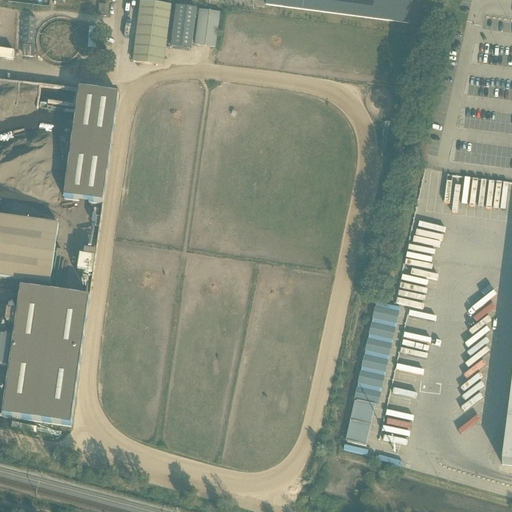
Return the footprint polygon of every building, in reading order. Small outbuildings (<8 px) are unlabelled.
[(163,67),(170,7),(141,4),(133,63),(163,67)] [(100,6),(98,17),(106,18),(108,7),(100,6)] [(176,9),(171,50),(191,53),(196,12),(176,9)] [(220,14),(200,11),(195,46),(215,49),(220,14)] [(34,45),(36,19),(23,19),(22,44),(34,45)] [(23,46),(22,57),(34,58),(34,46),(23,46)] [(78,91),(64,200),(104,205),(118,96),(78,91)] [(435,212),(436,184),(428,184),(428,212),(435,212)] [(0,217),(0,278),(50,285),(59,226),(0,217)] [(491,280),(494,278),(490,272),(468,290),(478,302),(497,287),(491,280)] [(20,289),(2,418),(70,427),(88,299),(20,289)] [(408,318),(406,323),(430,330),(431,325),(408,318)] [(482,369),(486,366),(481,360),(462,375),(470,386),(485,373),(482,369)] [(511,379),(502,465),(511,466),(511,379)] [(463,402),(472,393),(469,390),(461,398),(463,402)] [(350,422),(371,427),(375,407),(354,403),(350,422)] [(463,430),(478,422),(474,415),(480,411),(477,407),(456,419),(463,430)] [(371,427),(350,422),(345,442),(366,447),(371,427)] [(366,453),(361,452),(362,446),(346,443),(344,451),(352,452),(352,453),(365,455),(366,453)]
